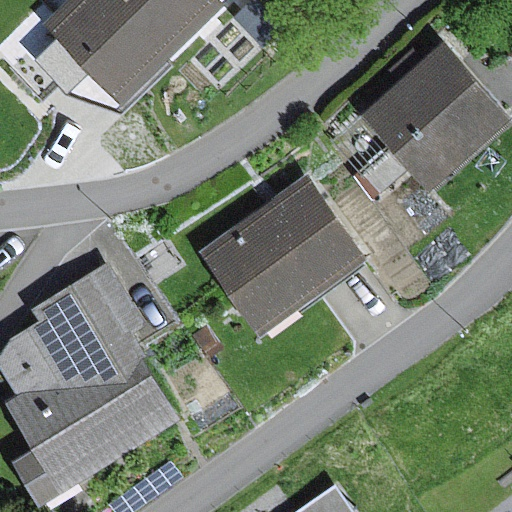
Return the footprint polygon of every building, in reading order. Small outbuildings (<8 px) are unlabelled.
[(212,0),(90,0),(49,41),(111,105),(216,4),(212,0)] [(511,119),(451,49),(360,126),(423,200),(511,123),(511,119)] [(308,180),(196,254),(250,335),(361,261),(308,180)] [(43,382),(0,407),(0,424),(46,502),(180,422),(100,286),(16,336),(43,382)] [(375,511),(353,480),(303,511),(375,511)]
